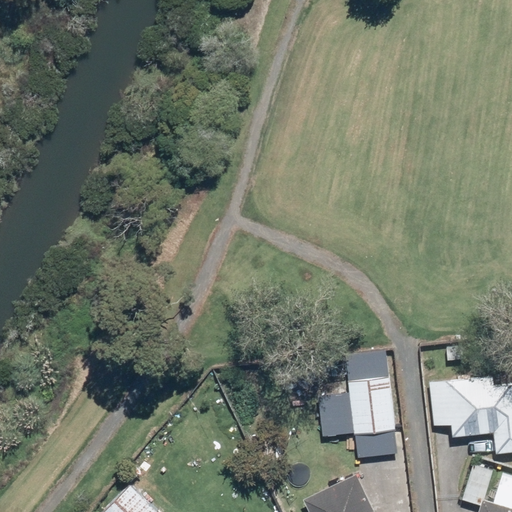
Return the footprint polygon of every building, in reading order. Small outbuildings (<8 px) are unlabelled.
[(400,451),(388,347),(346,351),(358,456),(400,451)] [(298,354),(301,392),(337,388),(334,351),(298,354)] [(454,431),(496,427),(498,448),(511,446),(511,378),(496,380),(495,371),(430,377),(435,421),(453,419),(454,431)] [(474,460),(463,495),(482,501),(493,466),(474,460)] [(378,511),(357,469),(305,494),(313,511),(378,511)] [(162,511),(132,482),(103,511),(162,511)] [(511,511),(511,502),(485,494),(479,511),(511,511)]
